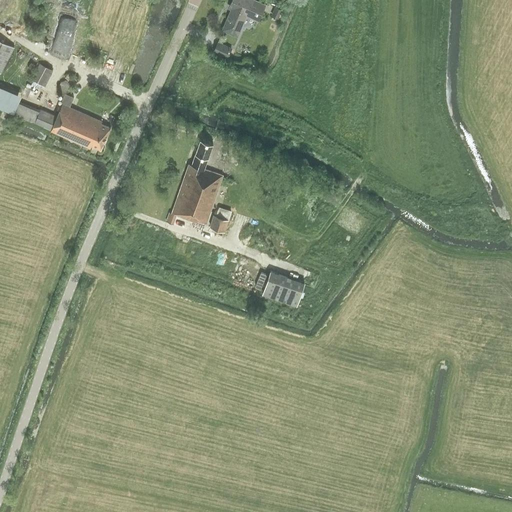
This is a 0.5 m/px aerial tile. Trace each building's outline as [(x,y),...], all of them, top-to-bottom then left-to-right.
[(258,20),(264,5),(253,0),(233,0),(231,4),(234,5),(223,31),(237,37),(247,15),(258,20)] [(279,19),(283,10),(276,7),(272,16),(279,19)] [(0,72),(1,73),(15,47),(0,39),(0,72)] [(213,52),(227,59),(232,48),(219,41),(213,52)] [(45,86),(53,70),(39,63),(31,79),(45,86)] [(65,77),(74,85),(78,81),(69,73),(65,77)] [(66,94),(67,94),(68,93),(69,93),(70,92),(71,91),(72,90),(72,89),(72,88),(72,87),(72,86),(72,85),(72,84),(71,83),(70,82),(69,81),(68,81),(67,80),(66,80),(65,80),(64,81),(63,81),(62,82),(61,82),(60,83),(60,84),(59,85),(59,86),(59,87),(59,88),(59,89),(60,90),(60,91),(61,92),(62,92),(63,93),(64,93),(65,94),(66,94)] [(102,121),(70,107),(74,97),(65,94),(61,103),(62,104),(57,116),(40,109),(40,111),(19,102),(14,114),(34,123),(35,122),(51,130),(51,131),(90,148),(92,145),(101,149),(111,127),(101,123),(102,121)] [(204,169),(213,143),(201,139),(195,156),(193,156),(192,159),(193,161),(192,165),(189,164),(172,213),(170,212),(166,221),(174,224),(176,217),(181,219),(182,217),(197,222),(198,220),(207,222),(222,176),(204,169)] [(229,219),(231,212),(218,207),(215,215),(214,214),(210,226),(225,231),(229,219)] [(288,277),(270,271),(262,294),(280,300),(288,277)]
